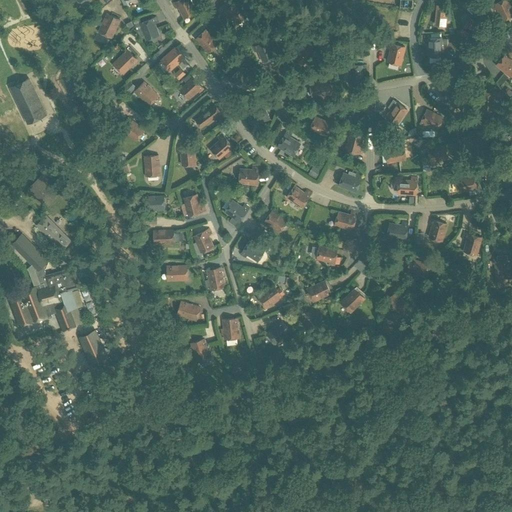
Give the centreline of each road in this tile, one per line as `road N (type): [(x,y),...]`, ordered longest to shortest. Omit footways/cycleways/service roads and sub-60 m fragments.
road 1 (track): [(511,306),(229,390)]
road 2 (unknown): [(56,419),(62,350),(93,308),(94,285),(79,255)]
road 3 (track): [(229,390),(68,436)]
